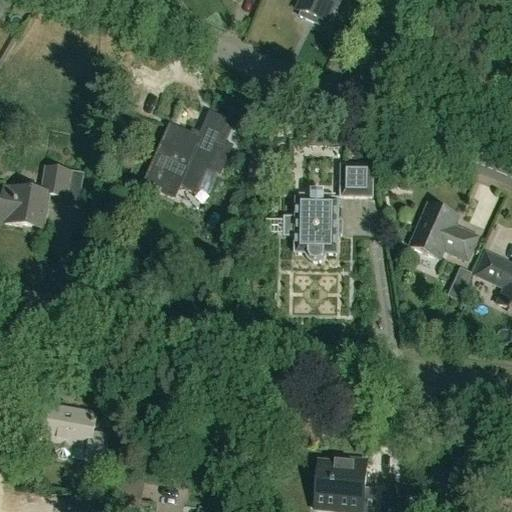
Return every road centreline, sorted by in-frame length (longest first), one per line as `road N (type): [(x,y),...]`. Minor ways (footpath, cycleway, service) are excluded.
road 1 (tertiary): [(441,375),(0,298)]
road 2 (residential): [(348,108),(102,0)]
road 3 (residential): [(511,177),(348,108)]
road 4 (unclassified): [(439,511),(441,375)]
road 5 (residential): [(348,108),(402,0)]
